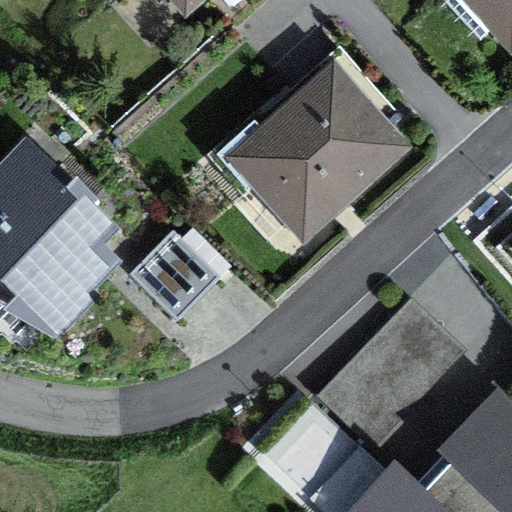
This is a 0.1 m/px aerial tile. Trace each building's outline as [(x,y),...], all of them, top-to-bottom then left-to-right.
[(511,39),(511,0),(445,0),(480,41),(499,24),(511,39)] [(304,229),(394,149),(375,128),(395,111),(353,64),(267,141),(254,126),(218,158),(248,192),(261,181),(304,229)] [(0,285),(15,301),(8,308),(55,333),(90,297),(85,292),(111,264),(82,235),(97,219),(90,213),(98,204),(76,183),(68,192),(25,151),(0,177),(0,285)] [(177,322),(219,279),(173,233),(130,276),(177,322)] [(410,310),(347,375),(392,418),(455,352),(410,310)] [(430,511),(399,483),(370,511),(511,511),(511,425),(499,413),(455,459),(473,476),(438,511),(430,511)]
